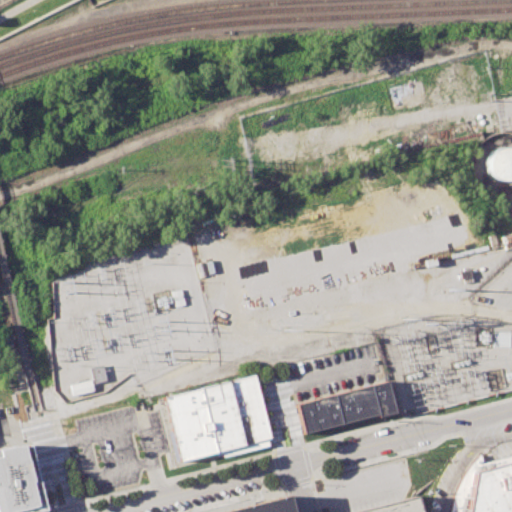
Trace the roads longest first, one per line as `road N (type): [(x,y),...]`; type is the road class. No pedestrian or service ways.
road 1 (residential): [(295,463),(511,408)]
road 2 (residential): [(104,511),(295,463)]
